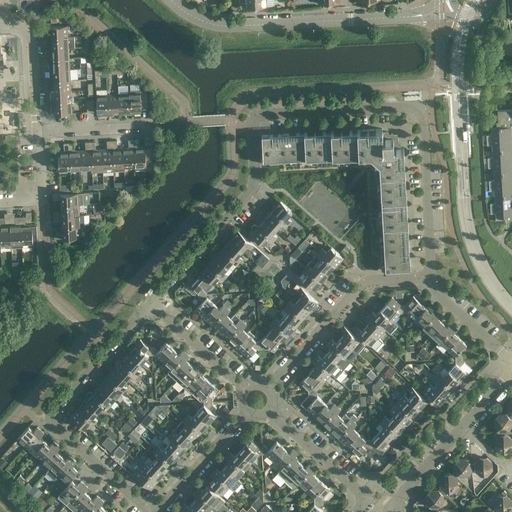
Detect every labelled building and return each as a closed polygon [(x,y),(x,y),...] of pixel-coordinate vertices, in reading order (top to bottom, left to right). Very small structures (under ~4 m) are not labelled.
[(47,34),(47,38),(68,37),(67,25),(51,26),(51,34),(47,34)] [(68,37),(47,38),(48,49),(68,47),(68,37)] [(68,47),(48,49),(49,59),(69,58),(68,47)] [(69,58),(49,59),(49,70),(69,69),(69,58)] [(69,69),(49,70),(50,81),(70,80),(69,69)] [(70,80),(50,81),(50,85),(54,84),(55,91),(71,91),(70,80)] [(140,93),(129,93),(130,114),(141,113),(141,108),(148,108),(147,90),(140,90),(140,93)] [(71,91),(55,91),(55,99),(51,99),(51,102),(71,101),(71,91)] [(129,93),(118,94),(119,114),(130,114),(129,93)] [(118,94),(107,95),(108,115),(119,114),(118,94)] [(107,95),(96,95),(97,115),(108,115),(107,95)] [(71,101),(51,102),(51,114),(72,113),(71,101)] [(511,109),(497,111),(498,127),(510,127),(510,122),(511,122),(511,109)] [(498,127),(490,128),(491,135),(486,135),(486,140),(511,138),(510,127),(498,127)] [(290,159),(358,155),(359,159),(369,158),(376,164),(376,175),(380,174),(383,243),(380,243),(381,270),(410,269),(409,241),(405,241),(401,173),(405,173),(403,148),(401,148),(400,144),(386,131),(382,132),(382,129),(357,130),(357,134),(289,137),(289,134),(261,135),(263,164),(290,162),(290,159)] [(511,138),(486,140),(487,145),(491,145),(492,151),(511,150),(511,138)] [(138,139),(133,140),(135,166),(135,170),(146,169),(146,162),(152,162),(152,148),(145,149),(145,147),(139,147),(138,139)] [(124,166),(123,148),(117,148),(117,140),(112,141),(113,171),(124,170),(124,166)] [(129,148),(123,148),(124,166),(135,166),(133,140),(128,140),(129,148)] [(107,149),(101,149),(103,171),(113,171),(112,141),(107,141),(107,149)] [(85,150),(80,151),(81,168),(91,168),(91,172),(92,172),(90,142),(85,142),(85,150)] [(95,142),(90,142),(92,172),(103,171),(101,149),(96,150),(95,142)] [(64,151),(58,152),(59,174),(70,173),(69,143),(63,143),(64,151)] [(74,143),(69,143),(70,173),(71,173),(70,169),(81,168),(80,151),(74,151),(74,143)] [(511,154),(511,150),(492,151),(492,157),(487,158),(488,163),(511,161),(511,154)] [(511,161),(488,163),(488,168),(493,167),(493,174),(511,172),(511,161)] [(511,172),(493,174),(493,180),(489,180),(489,185),(511,184),(511,172)] [(511,184),(489,185),(489,191),(494,190),(494,196),(511,195),(511,184)] [(82,193),(52,194),(52,200),(60,200),(61,205),(83,204),(82,193)] [(511,195),(494,196),(495,203),(490,203),(490,208),(511,206),(511,195)] [(279,201),(272,209),(288,224),(291,221),(287,217),(292,212),(279,201)] [(83,204),(61,205),(61,211),(53,211),(53,216),(83,215),(79,215),(79,205),(83,205),(83,204)] [(511,206),(490,208),(490,213),(495,213),(495,220),(511,218),(511,206)] [(288,224),(272,209),(264,217),(277,228),(281,224),(285,227),(288,224)] [(83,215),(53,216),(54,222),(62,221),(62,227),(84,226),(83,215)] [(15,225),(10,225),(11,248),(22,247),(20,217),(15,217),(15,225)] [(25,217),(20,217),(22,247),(33,246),(32,224),(25,225),(25,217)] [(277,228),(264,217),(257,225),(274,240),(277,237),(273,233),(277,228)] [(3,218),(0,218),(0,245),(0,248),(11,248),(10,225),(4,226),(3,218)] [(274,240),(257,225),(250,234),(262,245),(267,240),(271,243),(274,240)] [(84,226),(62,227),(62,233),(54,233),(54,238),(85,237),(84,226)] [(254,245),(237,231),(230,239),(242,250),(247,246),(251,249),(254,245)] [(303,250),(310,241),(305,237),(288,259),(298,266),(308,253),(303,250)] [(242,250),(230,239),(223,247),(239,262),(242,259),(238,255),(242,250)] [(346,255),(351,249),(346,245),(341,251),(346,255)] [(239,262),(223,247),(215,255),(232,270),(239,262)] [(322,248),(319,252),(336,266),(343,258),(330,247),(326,252),(322,248)] [(263,252),(256,261),(263,266),(269,257),(263,252)] [(336,266),(319,252),(312,260),(328,274),(336,266)] [(232,270),(215,255),(208,263),(225,278),(232,270)] [(328,274),(312,260),(304,268),(321,283),(328,274)] [(225,278),(208,263),(201,271),(214,282),(218,278),(222,281),(225,278)] [(321,283),(304,268),(301,271),(305,275),(301,280),(314,291),(321,283)] [(214,282),(201,271),(193,280),(201,287),(197,291),(198,294),(206,294),(206,291),(214,282)] [(281,287),(277,293),(280,296),(285,291),(281,287)] [(318,303),(301,288),(298,291),(302,295),(298,300),(310,311),(318,303)] [(206,294),(198,294),(198,297),(202,301),(195,309),(203,317),(215,304),(206,297),(206,294)] [(310,311),(298,300),(293,304),(289,301),(287,300),(285,302),(286,304),(303,319),(310,311)] [(405,304),(403,304),(403,313),(406,313),(414,320),(426,308),(417,300),(410,308),(405,304)] [(387,302),(380,310),(393,321),(400,313),(403,313),(403,304),(400,304),(395,309),(387,302)] [(215,304),(203,317),(212,324),(226,308),(223,305),(219,309),(215,304)] [(303,319),(286,304),(283,308),(287,311),(283,316),(296,327),(303,319)] [(226,308),(212,324),(220,331),(231,319),(226,315),(230,311),(226,308)] [(430,312),(426,308),(414,320),(422,327),(437,311),(434,308),(430,312)] [(393,321),(380,310),(376,315),(372,311),(369,315),(385,330),(393,321)] [(437,311),(422,327),(430,335),(442,322),(437,318),(441,314),(437,311)] [(385,330),(369,315),(366,318),(370,322),(365,326),(378,338),(385,330)] [(296,327),(283,316),(279,320),(275,317),(272,320),(289,335),(296,327)] [(231,319),(220,331),(228,338),(242,322),(239,319),(235,323),(231,319)] [(289,335),(272,320),(269,324),(273,327),(269,332),(281,343),(289,335)] [(242,322),(228,338),(236,346),(247,333),(242,329),(246,325),(242,322)] [(442,322),(430,335),(438,342),(453,325),(450,322),(446,326),(442,322)] [(453,325),(438,342),(447,349),(458,337),(453,332),(457,328),(453,325)] [(360,341),(344,326),(340,330),(344,333),(340,338),(353,349),(360,341)] [(378,338),(365,326),(361,331),(357,327),(354,331),(371,346),(378,338)] [(261,340),(258,340),(259,349),(262,349),(266,344),(274,352),(281,343),(269,332),(261,340)] [(247,333),(236,346),(248,357),(256,349),(259,349),(258,340),(255,341),(247,333)] [(466,344),(458,337),(447,349),(455,357),(455,360),(464,359),(464,356),(459,352),(466,344)] [(353,349),(340,338),(336,343),(332,339),(329,342),(346,357),(353,349)] [(151,355),(151,346),(148,346),(140,339),(128,352),(141,363),(149,355),(151,355)] [(154,346),(151,346),(151,355),(154,355),(163,362),(174,350),(166,342),(159,350),(154,346)] [(346,357),(329,342),(326,346),(330,349),(326,354),(338,365),(346,357)] [(174,350),(163,362),(171,369),(186,353),(182,350),(179,354),(174,350)] [(141,363),(128,352),(121,360),(138,375),(141,372),(137,368),(141,363)] [(186,353),(171,369),(167,373),(176,381),(179,377),(190,364),(186,360),(189,356),(186,353)] [(338,365),(326,354),(322,359),(318,355),(315,359),(331,373),(338,365)] [(331,373),(315,359),(312,362),(316,366),(311,370),(324,382),(331,373)] [(464,359),(455,360),(455,363),(448,371),(460,382),(468,374),(460,367),(464,362),(464,359)] [(138,375),(121,360),(114,368),(127,379),(131,375),(135,378),(138,375)] [(377,365),(382,369),(386,365),(381,360),(377,365)] [(184,387),(202,367),(198,364),(195,368),(190,364),(179,377),(176,381),(183,388),(184,387)] [(195,391),(206,378),(202,374),(205,370),(202,367),(184,387),(192,394),(195,391)] [(393,371),(389,367),(384,372),(389,376),(393,371)] [(127,379),(114,368),(107,376),(123,391),(126,388),(122,384),(127,379)] [(324,382),(311,370),(300,383),(308,390),(308,393),(317,393),(317,390),(324,382)] [(372,380),(376,376),(370,371),(366,374),(372,380)] [(460,382),(448,371),(443,376),(439,372),(436,375),(453,390),(460,382)] [(144,380),(147,377),(142,372),(139,376),(144,380)] [(453,390),(436,375),(433,379),(437,382),(433,387),(446,398),(453,390)] [(123,391),(107,376),(99,384),(112,395),(116,391),(120,394),(123,391)] [(206,378),(195,391),(192,394),(201,402),(203,402),(212,401),(212,398),(207,394),(215,386),(206,378)] [(372,385),(372,386),(372,389),(371,390),(376,394),(381,388),(374,383),(372,385)] [(112,395),(99,384),(92,392),(109,407),(116,399),(112,395)] [(428,402),(411,387),(408,391),(412,394),(408,399),(421,410),(428,402)] [(446,398),(433,387),(429,392),(425,388),(422,392),(438,407),(446,398)] [(109,407),(92,392),(85,401),(98,412),(102,407),(106,411),(109,407)] [(317,393),(308,393),(308,396),(313,400),(305,408),(314,416),(325,403),(317,396),(317,393)] [(421,410),(408,399),(404,404),(400,400),(397,403),(413,418),(421,410)] [(85,401),(78,409),(94,423),(97,420),(93,417),(98,412),(85,401)] [(204,405),(196,413),(209,424),(216,416),(208,409),(212,404),(212,401),(203,402),(204,405)] [(325,403),(314,416),(322,423),(337,407),(333,404),(330,408),(325,403)] [(413,418),(397,403),(394,407),(393,406),(389,411),(394,415),(406,426),(413,418)] [(337,407),(322,423),(330,430),(341,418),(337,414),(340,410),(337,407)] [(91,427),(94,423),(78,409),(70,417),(83,428),(87,423),(91,427)] [(493,427),(498,431),(505,431),(510,426),(510,419),(511,416),(511,415),(507,411),(504,414),(497,415),(493,420),(493,427)] [(209,424),(196,413),(192,418),(188,414),(185,417),(201,432),(209,424)] [(406,426),(394,415),(389,420),(385,416),(382,419),(399,434),(406,426)] [(201,432),(185,417),(182,421),(186,424),(182,429),(194,440),(201,432)] [(341,418),(330,430),(338,438),(353,421),(349,418),(346,422),(341,418)] [(399,434),(382,419),(379,423),(383,426),(379,431),(392,442),(399,434)] [(353,421),(338,438),(346,445),(357,432),(353,428),(356,424),(353,421)] [(120,428),(121,431),(129,430),(131,427),(125,422),(120,428)] [(133,430),(138,434),(144,427),(139,423),(133,430)] [(169,432),(172,428),(167,424),(164,427),(169,432)] [(17,439),(26,447),(41,430),(37,427),(33,431),(29,426),(17,439)] [(117,442),(114,439),(118,435),(112,429),(101,441),(111,449),(117,442)] [(194,440),(182,429),(177,434),(173,430),(170,434),(187,448),(194,440)] [(41,430),(26,447),(34,454),(45,441),(40,437),(44,433),(41,430)] [(392,442),(379,431),(372,439),(369,439),(369,448),(372,448),(376,443),(384,451),(392,442)] [(505,431),(498,431),(499,435),(494,441),(494,448),(499,452),(507,452),(511,447),(511,440),(505,435),(505,431)] [(357,432),(346,445),(354,452),(359,456),(366,448),(369,448),(369,439),(366,440),(357,432)] [(187,448),(170,434),(168,437),(172,440),(167,445),(180,456),(187,448)] [(250,438),(246,443),(239,451),(251,462),(259,454),(265,454),(273,461),(284,449),(276,441),(269,449),(264,445),(258,445),(250,438)] [(45,441),(34,454),(42,461),(57,444),(53,441),(50,445),(45,441)] [(57,444),(42,461),(50,468),(61,455),(56,451),(60,447),(57,444)] [(180,456),(167,445),(163,450),(159,446),(156,450),(173,464),(180,456)] [(119,458),(124,452),(118,447),(113,453),(119,458)] [(391,448),(382,454),(389,464),(398,458),(391,448)] [(284,449),(273,461),(281,468),(296,452),(293,449),(289,453),(284,449)] [(173,464),(156,450),(153,453),(157,456),(153,461),(165,472),(173,464)] [(251,462),(239,451),(235,456),(231,452),(228,456),(244,470),(251,462)] [(289,476),(300,463),(296,459),(299,455),(296,452),(281,468),(277,473),(285,480),(289,476)] [(61,455),(50,468),(58,475),(73,459),(69,456),(66,460),(61,455)] [(244,470),(228,456),(225,459),(229,462),(224,467),(237,478),(244,470)] [(475,463),(471,464),(471,470),(475,470),(477,472),(480,475),(487,475),(492,469),(491,462),(486,458),(479,458),(475,463)] [(73,459),(58,475),(66,482),(77,470),(72,466),(76,462),(73,459)] [(454,472),(453,472),(451,475),(457,479),(459,476),(466,476),(469,472),(471,470),(471,464),(465,459),(458,459),(454,465),(454,472)] [(165,472),(153,461),(149,466),(145,462),(141,466),(158,481),(165,472)] [(300,463),(289,476),(297,483),(312,467),(309,463),(305,467),(300,463)] [(158,481),(141,466),(139,469),(143,472),(138,478),(151,489),(158,481)] [(242,483),(224,467),(220,472),(216,468),(213,472),(230,487),(235,491),(242,483)] [(312,467),(297,483),(305,490),(317,478),(312,473),(313,472),(315,469),(312,467)] [(230,487),(213,472),(210,475),(214,478),(210,483),(222,495),(230,487)] [(440,480),(440,487),(437,490),(443,495),(445,492),(452,491),(457,486),(457,479),(451,475),(444,475),(440,480)] [(317,478),(305,490),(313,497),(314,501),(322,500),(322,497),(318,493),(325,485),(317,478)] [(66,504),(84,484),(81,481),(77,485),(72,481),(58,497),(66,504)] [(74,511),(89,495),(84,491),(87,487),(84,484),(66,504),(74,511)] [(224,501),(208,486),(203,491),(199,487),(196,491),(217,509),(224,501)] [(34,490),(30,494),(35,499),(39,494),(34,490)] [(431,507),(432,511),(439,511),(438,507),(443,502),(443,495),(437,490),(430,491),(426,496),(426,503),(431,507)] [(503,490),(499,496),(494,501),(494,508),(492,510),(492,511),(506,511),(511,507),(511,500),(505,495),(507,493),(503,490)] [(217,509),(196,491),(193,494),(197,498),(193,502),(203,511),(206,511),(212,506),(216,510),(217,509)] [(42,507),(49,499),(42,493),(36,500),(42,507)] [(88,511),(100,499),(97,496),(93,500),(89,495),(74,511),(88,511)] [(256,510),(263,502),(257,497),(250,505),(256,510)] [(100,499),(88,511),(102,511),(105,510),(100,506),(104,502),(100,499)] [(314,504),(306,511),(323,511),(319,508),(323,503),(322,500),(314,501),(314,504)] [(203,511),(193,502),(189,507),(185,503),(182,507),(187,511),(203,511)]
